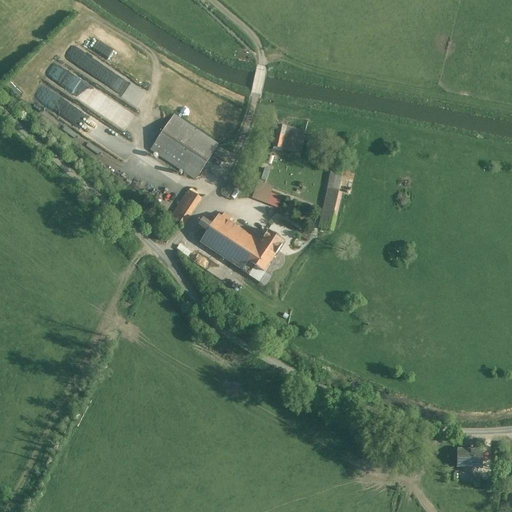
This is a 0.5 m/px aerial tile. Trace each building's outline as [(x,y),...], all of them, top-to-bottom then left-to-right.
[(219,145),(174,115),(150,151),(195,181),(219,145)] [(287,128),(278,126),(273,148),(282,150),(287,128)] [(342,172),(331,171),(328,188),(339,190),(342,172)] [(229,184),(221,195),(226,199),(234,187),(229,184)] [(271,190),(258,185),(253,199),(266,204),(271,190)] [(338,192),(328,190),(319,228),(332,231),(341,193),(338,192)] [(187,192),(170,218),(180,225),(197,199),(187,192)] [(279,198),(270,195),(267,204),(276,207),(279,198)] [(231,218),(224,213),(221,217),(218,215),(199,243),(249,276),(255,268),(248,263),(261,243),(228,222),(231,218)] [(261,243),(248,263),(255,268),(263,273),(284,242),(268,232),(261,243)] [(482,451),(466,451),(466,450),(457,450),(456,467),(481,467),(482,451)]
